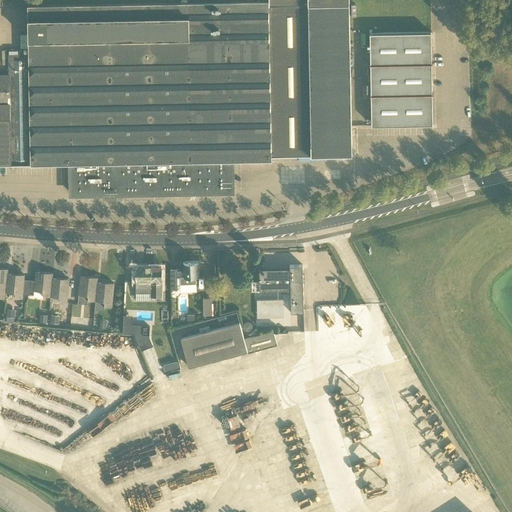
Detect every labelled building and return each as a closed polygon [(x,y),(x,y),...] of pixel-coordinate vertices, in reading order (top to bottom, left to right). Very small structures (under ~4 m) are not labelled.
[(186,0),(187,4),(28,6),(29,55),(8,55),(9,75),(0,74),(0,165),(71,164),(72,194),(231,190),(230,161),(272,160),(272,155),(352,154),(349,6),(349,0),(186,0)] [(372,126),(433,125),(431,32),(370,33),(372,126)] [(183,266),(183,278),(180,277),(181,292),(196,291),(196,279),(196,277),(199,277),(198,262),(183,263),(183,266)] [(290,271),(288,271),(262,272),(262,273),(259,273),(260,291),(290,290),(291,313),(304,312),(303,265),(290,265),(290,271)] [(5,292),(6,292),(8,273),(8,269),(0,267),(0,292),(5,293),(5,292)] [(162,281),(162,267),(136,267),(136,281),(136,293),(152,293),(152,296),(161,296),(161,281),(162,281)] [(51,297),(53,277),(53,273),(36,271),(34,290),(44,291),(43,296),(51,297)] [(24,275),(8,273),(6,292),(15,293),(15,297),(23,298),(24,275)] [(96,301),(97,282),(98,277),(81,276),(79,295),(88,296),(88,300),(96,301)] [(53,277),(51,297),(60,298),(60,301),(67,302),(69,279),(53,277)] [(97,282),(96,301),(104,302),(104,306),(111,307),(114,283),(97,282)] [(203,298),(203,315),(212,315),(212,298),(203,298)] [(283,317),(283,299),(257,299),(258,317),(283,317)] [(7,317),(15,317),(15,318),(16,310),(7,309),(6,317),(7,317)] [(47,323),(48,315),(40,314),(40,322),(47,323)] [(278,345),(274,331),(244,339),(239,322),(181,338),(189,367),(247,351),(248,353),(278,345)] [(247,322),(246,322),(245,323),(244,323),(244,324),(244,325),(243,325),(243,326),(243,327),(244,328),(244,329),(245,330),(246,330),(246,331),(247,331),(248,331),(249,331),(250,331),(250,330),(251,330),(252,329),(252,328),(253,327),(253,326),(253,325),(252,325),(252,324),(252,323),(251,323),(250,322),(249,322),(248,322),(247,322)] [(170,363),(172,369),(179,367),(177,361),(170,363)]
